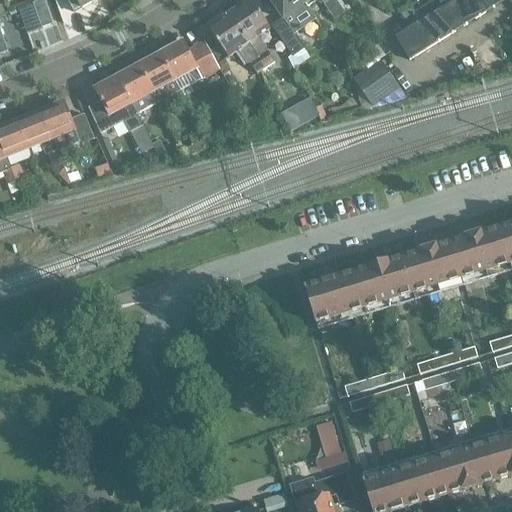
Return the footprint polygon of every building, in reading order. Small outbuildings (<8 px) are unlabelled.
[(42,30),(54,26),(45,0),(33,5),(42,30)] [(66,0),(74,15),(83,10),(83,9),(99,0),(66,0)] [(301,0),(269,0),(283,19),(272,27),(293,58),(294,57),(300,67),(311,59),(305,50),(306,49),(295,34),(316,20),(308,9),(301,0)] [(340,0),(301,0),(308,9),(320,0),(335,21),(348,12),(340,0)] [(487,13),(479,0),(458,0),(435,15),(448,37),(487,13)] [(508,0),(479,0),(487,13),(508,0)] [(259,38),(270,31),(251,1),(248,3),(245,2),(239,5),(239,9),(230,16),(266,70),(276,64),(268,52),(259,38)] [(448,37),(435,15),(416,27),(430,49),(448,37)] [(258,76),(266,70),(230,16),(221,21),(217,20),(212,23),(212,27),(209,29),(229,59),(238,52),(248,66),(250,65),(258,76)] [(430,49),(416,27),(396,40),(409,62),(430,49)] [(0,28),(0,56),(9,54),(0,28)] [(181,93),(220,71),(218,66),(205,42),(187,51),(183,44),(173,50),(171,48),(161,53),(163,55),(161,56),(181,93)] [(159,104),(181,93),(161,56),(151,62),(150,59),(140,65),(141,67),(139,68),(159,104)] [(218,66),(220,71),(222,74),(230,69),(225,61),(218,66)] [(356,90),(362,113),(399,102),(393,95),(400,90),(381,62),(354,80),(358,89),(356,90)] [(138,116),(159,104),(139,68),(129,73),(128,71),(118,76),(119,78),(118,79),(138,116)] [(138,116),(118,79),(108,84),(107,82),(96,88),(97,90),(95,91),(102,103),(89,110),(101,135),(125,123),(142,156),(154,149),(152,146),(138,116)] [(352,100),(340,109),(346,117),(358,108),(352,100)] [(84,116),(71,121),(65,106),(53,110),(52,107),(43,111),(44,114),(41,115),(57,153),(80,144),(83,145),(94,141),(84,116)] [(19,124),(29,150),(40,145),(45,157),(47,157),(52,169),(61,165),(56,153),(57,153),(41,115),(19,124)] [(0,143),(6,159),(29,150),(19,124),(8,128),(6,125),(0,127),(0,143)] [(209,155),(203,138),(185,145),(191,162),(209,155)] [(211,155),(223,152),(220,141),(208,145),(211,155)] [(154,149),(161,165),(169,161),(160,142),(152,146),(154,149)] [(11,169),(6,159),(0,143),(0,176),(3,175),(7,187),(16,183),(12,172),(11,169)] [(12,172),(16,183),(19,190),(28,187),(19,166),(11,169),(12,172)] [(95,171),(99,182),(113,177),(108,166),(95,171)] [(511,266),(511,226),(482,236),(452,245),(463,281),(511,266)] [(463,281),(452,245),(378,267),(389,304),(463,281)] [(389,304),(378,267),(305,290),(316,326),(389,304)] [(511,336),(501,340),(505,351),(511,348),(511,336)] [(493,354),(505,351),(501,340),(490,344),(493,354)] [(475,349),(463,352),(466,362),(478,359),(475,349)] [(452,356),(455,366),(466,362),(463,352),(452,356)] [(440,359),(443,370),(455,366),(452,356),(440,359)] [(498,370),(509,367),(506,356),(495,360),(498,370)] [(429,363),(432,373),(443,370),(440,359),(429,363)] [(420,377),(432,373),(429,363),(417,366),(420,377)] [(479,365),(468,368),(471,379),(483,375),(479,365)] [(456,372),(460,382),(471,379),(468,368),(456,372)] [(402,370),(390,374),(394,384),(405,381),(402,370)] [(445,375),(448,386),(460,382),(456,372),(445,375)] [(379,378),(382,388),(394,384),(390,374),(379,378)] [(433,379),(437,389),(448,386),(445,375),(433,379)] [(367,381),(371,392),(382,388),(379,378),(367,381)] [(425,393),(437,389),(433,379),(422,382),(425,393)] [(356,385),(359,395),(371,392),(367,381),(356,385)] [(348,399),(359,395),(356,385),(344,388),(348,399)] [(407,387),(395,390),(398,401),(410,397),(407,387)] [(384,394),(387,404),(398,401),(395,390),(384,394)] [(372,397),(375,408),(387,404),(384,394),(372,397)] [(361,401),(364,411),(375,408),(372,397),(361,401)] [(352,415),(364,411),(361,401),(349,404),(352,415)] [(437,461),(448,497),(511,478),(511,444),(510,439),(437,461)] [(377,445),(381,458),(393,454),(389,441),(377,445)] [(399,511),(448,497),(437,461),(363,484),(372,511),(399,511)] [(297,508),(300,507),(301,511),(332,511),(328,498),(331,497),(327,483),(293,493),(297,508)]
